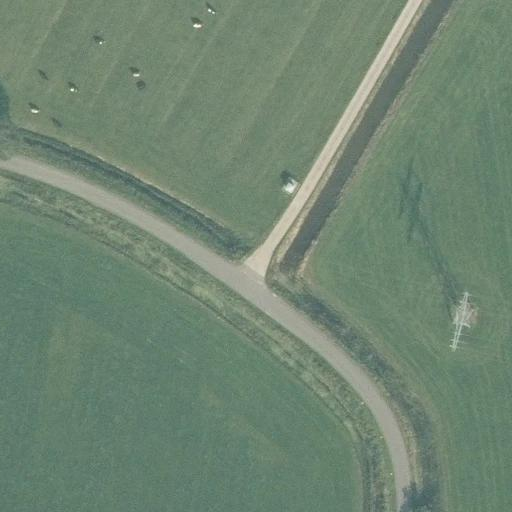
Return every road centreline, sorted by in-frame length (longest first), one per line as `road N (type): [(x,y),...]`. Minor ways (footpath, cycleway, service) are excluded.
road 1 (unclassified): [(243,287),(417,0)]
road 2 (tertiary): [(404,511),(397,454),(374,401),(334,358),(243,287)]
road 3 (tertiary): [(243,287),(151,226),(0,160)]
